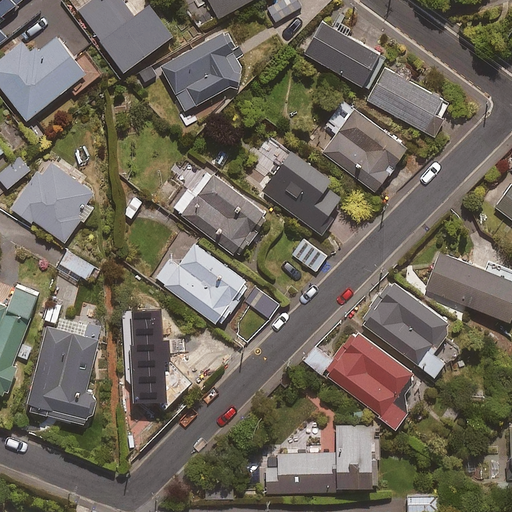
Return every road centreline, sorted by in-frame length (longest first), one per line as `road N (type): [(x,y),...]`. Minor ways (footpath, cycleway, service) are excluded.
road 1 (residential): [(511,108),(131,494)]
road 2 (residential): [(383,0),(511,92)]
road 3 (residential): [(131,494),(0,445)]
